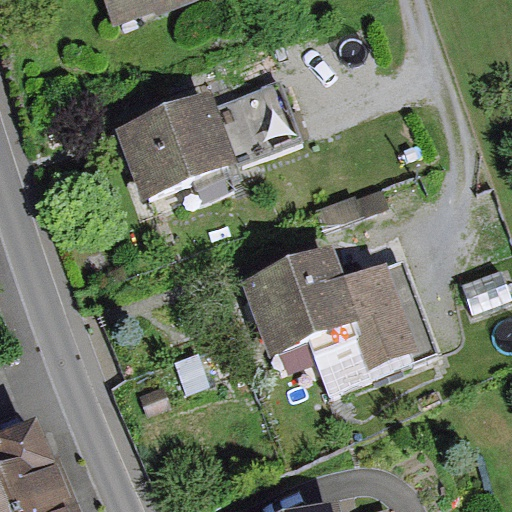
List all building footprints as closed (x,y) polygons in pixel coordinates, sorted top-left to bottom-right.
[(100,0),(113,35),(211,0),(100,0)] [(118,133),(144,207),(197,188),(203,206),(241,193),(232,167),(310,140),(290,84),(218,109),(215,99),(118,133)] [(241,289),(271,369),(311,354),(330,404),(414,372),(411,365),(439,355),(405,265),(348,286),(336,254),(241,289)] [(511,301),(503,275),(461,290),(472,322),(511,307),(511,301)] [(210,391),(199,358),(176,366),(187,400),(210,391)] [(172,413),(164,390),(140,399),(148,422),(172,413)] [(0,511),(75,511),(40,428),(0,445),(0,511)]
